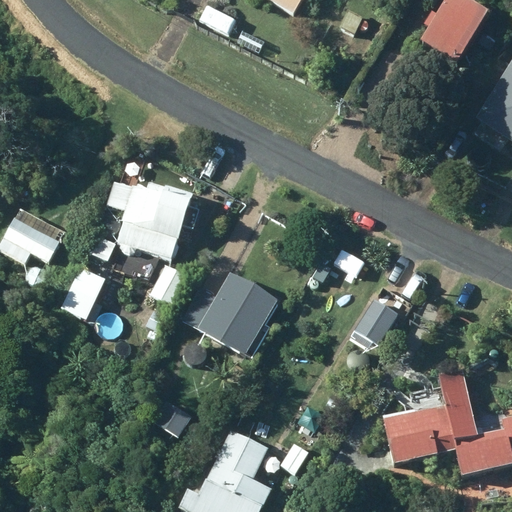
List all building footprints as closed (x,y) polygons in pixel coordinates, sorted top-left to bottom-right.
[(267,0),(291,14),(299,0),(267,0)] [(455,62),(485,10),(467,0),(441,0),(434,13),(431,11),(423,24),(427,26),(418,41),(455,62)] [(198,20),(227,33),(234,17),(205,4),(198,20)] [(371,31),(350,15),(337,32),(358,48),(371,31)] [(236,43),(258,53),(263,41),(241,31),(236,43)] [(475,117),(511,140),(511,58),(475,117)] [(117,251),(172,269),(193,203),(149,188),(146,197),(115,187),(107,213),(128,220),(117,251)] [(65,239),(21,215),(0,253),(0,255),(27,270),(32,261),(49,270),(65,239)] [(90,260),(108,267),(115,250),(97,242),(90,260)] [(335,268),(359,281),(367,267),(343,254),(335,268)] [(88,272),(73,291),(93,306),(108,287),(88,272)] [(165,272),(148,302),(172,315),(188,285),(165,272)] [(244,364),(277,308),(230,280),(215,305),(200,296),(182,327),(244,364)] [(374,303),(355,335),(379,350),(399,319),(374,303)] [(94,342),(71,323),(57,340),(80,359),(94,342)] [(444,404),(382,418),(391,463),(453,450),(459,476),(511,465),(511,460),(511,457),(511,456),(511,416),(501,419),(503,430),(475,436),(461,369),(437,375),(444,404)] [(152,422),(176,439),(190,418),(166,402),(152,422)] [(268,456),(231,437),(198,504),(186,499),(179,511),(264,511),(272,498),(252,488),(268,456)] [(295,480),(309,459),(294,450),(280,471),(295,480)]
